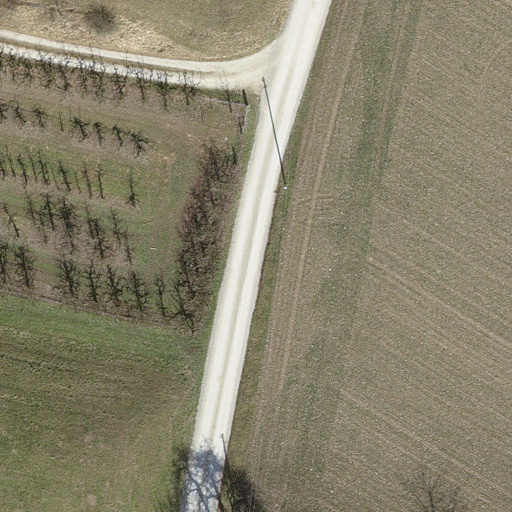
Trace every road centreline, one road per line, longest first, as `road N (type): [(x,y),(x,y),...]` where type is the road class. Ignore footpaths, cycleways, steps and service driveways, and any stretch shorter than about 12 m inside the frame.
road 1 (track): [(203,511),(262,201),(319,0)]
road 2 (track): [(0,38),(183,74),(297,75)]
